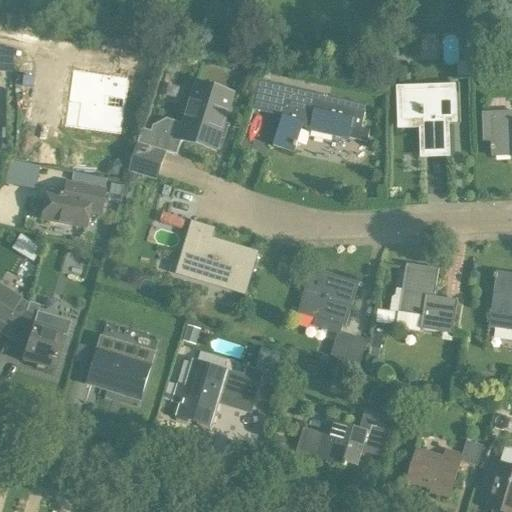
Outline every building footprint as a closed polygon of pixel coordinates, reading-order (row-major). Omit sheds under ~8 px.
[(460,20),(460,7),(448,7),(448,20),(460,20)] [(71,129),(127,132),(129,70),(156,71),(157,51),(113,49),(112,75),(73,73),(71,129)] [(467,64),(457,64),(458,78),(468,78),(467,64)] [(138,143),(163,151),(177,156),(181,141),(212,151),(231,89),(198,79),(183,125),(167,120),(153,127),(152,132),(142,129),(138,143)] [(259,82),(254,105),(286,112),(285,117),(282,117),(273,147),(293,153),(302,123),(310,125),(308,131),(347,140),(348,138),(366,142),(368,130),(360,129),(365,106),(259,82)] [(446,116),(453,116),(452,89),(400,91),(401,117),(423,116),(425,155),(447,155),(446,116)] [(511,113),(483,115),(484,142),(492,142),(492,146),(490,146),(491,150),(492,150),(493,156),(511,155),(511,113)] [(163,151),(138,143),(136,142),(127,170),(154,179),(163,151)] [(7,181),(37,187),(41,168),(11,162),(7,181)] [(113,164),(108,167),(106,174),(118,177),(121,166),(113,164)] [(100,213),(105,191),(65,184),(63,195),(46,192),(41,221),(85,229),(88,211),(100,213)] [(182,230),(185,221),(163,213),(160,222),(182,230)] [(247,293),(259,254),(202,237),(204,227),(192,223),(177,272),(247,293)] [(33,263),(41,249),(20,235),(11,249),(33,263)] [(452,334),(457,300),(434,296),(438,269),(406,264),(398,313),(423,317),(421,330),(452,334)] [(340,334),(343,325),(346,326),(358,285),(311,270),(298,314),(316,319),(314,327),(338,334),(331,356),(346,361),(354,338),(340,334)] [(511,273),(496,271),(488,328),(511,332),(511,273)] [(0,334),(8,340),(24,313),(26,306),(17,301),(18,300),(0,288),(0,334)] [(24,313),(8,340),(24,350),(21,361),(49,370),(60,335),(65,337),(69,323),(37,314),(40,306),(29,303),(27,307),(26,306),(24,313)] [(102,339),(88,385),(140,401),(155,355),(154,355),(158,340),(127,331),(125,336),(117,333),(118,329),(107,325),(102,339)] [(188,327),(184,341),(195,345),(199,330),(188,327)] [(371,349),(365,372),(376,374),(382,339),(378,339),(379,335),(371,334),(371,349)] [(279,356),(261,351),(257,365),(275,371),(279,356)] [(229,405),(232,397),(254,404),(260,384),(226,374),(226,372),(194,363),(186,387),(179,385),(173,404),(181,406),(177,417),(210,427),(217,402),(229,405)] [(392,397),(386,417),(392,419),(398,421),(404,401),(392,397)] [(347,458),(358,461),(361,452),(381,458),(392,419),(386,417),(366,411),(360,431),(332,422),(328,436),(304,429),(297,453),(344,467),(347,458)] [(509,434),(511,425),(511,420),(498,417),(494,430),(509,434)] [(473,443),(466,441),(463,451),(470,453),(473,443)] [(449,498),(462,455),(445,450),(443,458),(416,450),(406,483),(437,492),(436,494),(449,498)] [(493,511),(511,511),(511,469),(499,465),(486,510),(493,511)]
